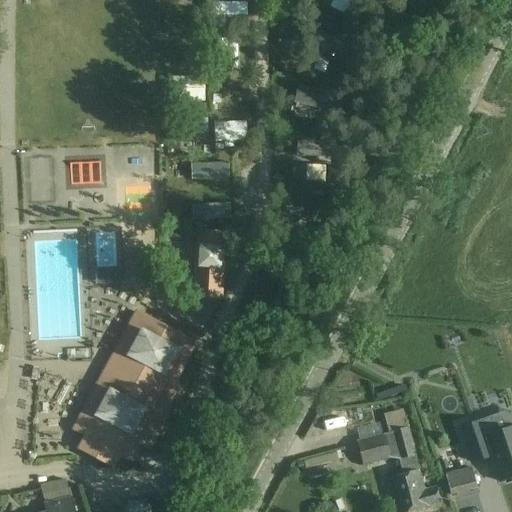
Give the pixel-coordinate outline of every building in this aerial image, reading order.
[(206,0),(163,0),(165,35),(208,35),(206,0)] [(206,0),(208,35),(251,35),(251,23),(251,16),(252,9),(253,3),(253,0),(206,0)] [(273,5),(272,10),(402,54),(424,14),(400,0),(274,0),(275,1),(273,5)] [(400,0),(424,14),(431,0),(400,0)] [(271,18),(271,23),(272,73),(383,98),(402,54),(272,10),(271,14),(271,18)] [(208,35),(165,35),(166,76),(209,76),(208,35)] [(251,35),(208,35),(209,76),(209,93),(252,92),(251,35)] [(383,98),(272,73),(273,129),(366,138),(383,98)] [(209,76),(166,76),(167,118),(210,117),(209,93),(209,76)] [(252,92),(209,93),(210,117),(211,153),(254,152),(252,92)] [(210,117),(167,118),(167,142),(168,154),(211,153),(210,117)] [(366,138),(273,129),(275,182),(343,189),(366,138)] [(211,153),(211,230),(251,230),(253,218),(255,206),(255,194),(254,152),(211,153)] [(168,154),(168,230),(211,230),(211,153),(168,154)] [(258,268),(240,303),(284,325),(343,189),(275,182),(275,193),(275,206),(273,219),(271,232),(268,244),(263,256),(258,268)] [(225,234),(197,232),(197,236),(194,287),(222,289),(223,269),(225,234)] [(124,337),(74,429),(84,435),(77,449),(113,469),(121,455),(132,460),(182,368),(195,343),(138,312),(124,337)] [(90,352),(68,353),(69,366),(91,364),(90,352)] [(491,457),(500,482),(511,477),(511,427),(494,434),(489,419),(461,428),(473,463),(491,457)] [(396,511),(407,511),(429,507),(428,506),(440,503),(436,488),(424,491),(419,471),(420,470),(408,428),(407,429),(405,422),(390,426),(392,432),(385,434),(356,441),(362,466),(391,459),(389,452),(395,451),(398,460),(403,460),(406,474),(388,479),(396,511)] [(462,443),(447,448),(454,466),(468,461),(462,443)] [(471,468),(446,475),(451,495),(476,489),(471,468)] [(41,487),(45,505),(70,499),(67,487),(66,481),(41,487)] [(46,511),(73,511),(70,499),(45,505),(46,511)]
